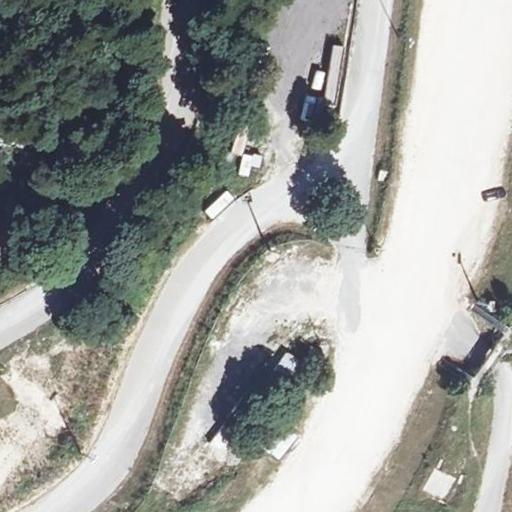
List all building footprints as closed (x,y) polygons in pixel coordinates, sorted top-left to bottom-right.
[(343,0),(342,0),(338,29),(351,30),(355,2),(343,0)] [(321,40),(317,64),(333,67),(328,100),(337,102),(347,44),(321,40)] [(305,78),(278,72),(267,119),(296,126),(305,78)] [(315,72),(311,94),(326,96),(329,74),(315,72)] [(229,122),(217,120),(211,156),(222,158),(229,122)] [(222,212),(243,194),(236,186),(215,204),(222,212)] [(172,305),(185,284),(175,277),(161,298),(172,305)] [(161,305),(149,329),(159,335),(171,311),(161,305)] [(430,467),(422,491),(445,500),(453,476),(430,467)]
